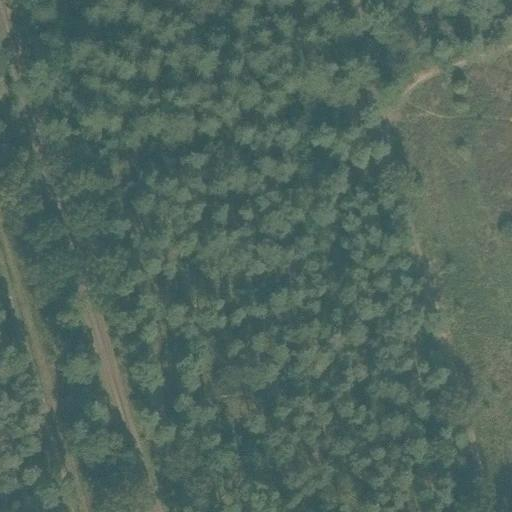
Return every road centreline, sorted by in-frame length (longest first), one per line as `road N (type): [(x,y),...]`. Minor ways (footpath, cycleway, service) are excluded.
road 1 (track): [(145,511),(0,0)]
road 2 (track): [(511,49),(403,84),(386,112)]
